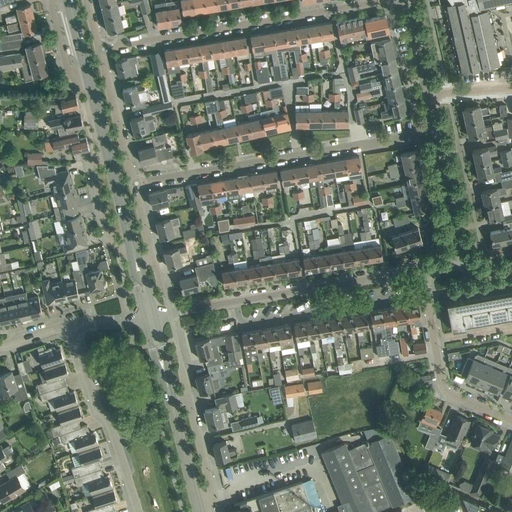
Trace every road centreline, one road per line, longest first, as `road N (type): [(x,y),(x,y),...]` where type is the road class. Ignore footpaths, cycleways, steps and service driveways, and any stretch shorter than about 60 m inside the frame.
road 1 (residential): [(133,183),(434,132)]
road 2 (residential): [(99,49),(391,0)]
road 3 (residential): [(147,317),(421,271)]
road 4 (residential): [(137,511),(70,324)]
road 5 (secondary): [(102,147),(69,9)]
road 6 (unclassified): [(201,511),(211,487),(187,397),(168,394)]
road 7 (unclassified): [(99,49),(133,183)]
road 8 (residential): [(462,261),(434,132)]
road 9 (unclassified): [(133,262),(110,244),(104,225),(92,167),(102,147)]
road 10 (residential): [(511,422),(450,395),(434,341)]
road 11 (secondary): [(199,511),(168,394)]
